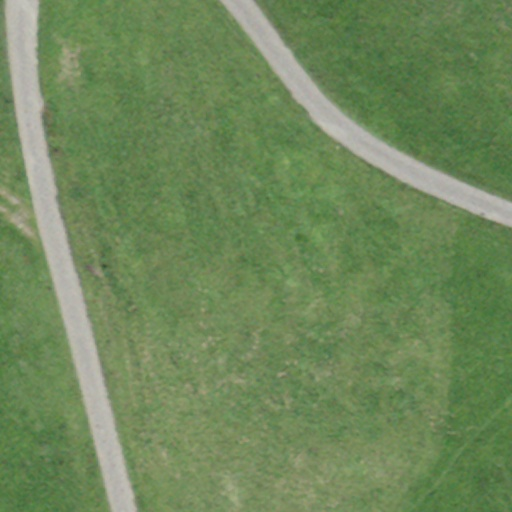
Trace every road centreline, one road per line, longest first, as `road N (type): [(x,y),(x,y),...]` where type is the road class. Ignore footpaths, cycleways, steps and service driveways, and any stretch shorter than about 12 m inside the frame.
road 1 (track): [(22,0),(35,158),(123,511)]
road 2 (track): [(511,215),(363,149),(239,0)]
